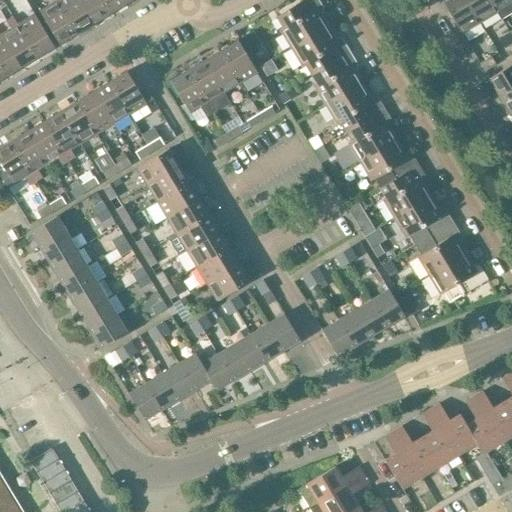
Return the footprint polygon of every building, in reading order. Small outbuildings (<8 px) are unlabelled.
[(76,33),(92,22),(78,0),(56,0),(57,1),(76,33)] [(101,0),(78,0),(92,22),(109,12),(101,0)] [(101,0),(109,12),(125,3),(123,0),(101,0)] [(280,29),(292,48),(326,26),(316,9),(322,6),(318,0),(303,0),(292,7),(292,8),(276,17),(283,27),(280,29)] [(475,17),(464,0),(448,0),(442,4),(461,34),(479,23),(475,17)] [(488,0),(464,0),(475,17),(479,23),(497,13),(488,0)] [(511,11),(511,0),(488,0),(497,13),(501,19),(511,11)] [(40,11),(59,43),(76,33),(57,1),(40,11)] [(17,25),(37,56),(54,46),(34,14),(17,25)] [(15,57),(21,66),(37,56),(17,25),(13,17),(6,21),(10,29),(1,34),(15,57)] [(305,65),(312,75),(350,52),(343,40),(337,44),(326,26),(292,48),(303,66),(305,65)] [(260,43),(252,31),(243,37),(250,49),(260,43)] [(1,34),(0,34),(0,69),(4,77),(21,66),(15,57),(1,34)] [(238,40),(220,50),(240,83),(257,72),(238,40)] [(220,50),(204,60),(224,93),(240,83),(220,50)] [(314,86),(326,105),(362,84),(351,66),(356,63),(350,52),(312,75),(317,85),(314,86)] [(491,57),(480,64),(483,71),(484,72),(495,65),(491,57)] [(204,60),(188,70),(212,110),(228,100),(224,93),(204,60)] [(511,65),(489,79),(500,97),(511,90),(511,65)] [(188,70),(171,81),(185,103),(190,113),(191,113),(200,108),(204,114),(212,110),(188,70)] [(126,71),(109,82),(121,102),(128,114),(134,123),(150,113),(145,103),(146,103),(126,71)] [(109,82),(92,92),(112,124),(128,114),(121,102),(109,82)] [(362,84),(326,105),(337,123),(340,121),(346,131),(384,108),(377,97),(371,100),(362,84)] [(293,87),(278,95),(283,102),(296,94),(293,87)] [(511,90),(500,97),(511,115),(511,113),(511,90)] [(92,92),(76,102),(96,134),(112,124),(92,92)] [(76,102),(60,112),(79,144),(96,134),(76,102)] [(304,115),(297,103),(287,110),(294,121),(304,115)] [(271,107),(259,114),(263,120),(275,113),(271,107)] [(350,143),(360,162),(396,140),(385,123),(391,120),(384,108),(346,131),(352,141),(350,143)] [(60,112),(43,122),(67,161),(74,157),(70,149),(79,144),(60,112)] [(263,120),(259,114),(247,122),(250,128),(263,120)] [(43,122),(27,132),(46,164),(56,158),(60,165),(67,161),(43,122)] [(238,127),(226,134),(230,140),(242,133),(238,127)] [(27,132),(11,142),(15,149),(35,181),(42,177),(37,169),(46,164),(27,132)] [(230,140),(226,134),(214,142),(218,147),(230,140)] [(317,135),(308,140),(314,150),(322,145),(317,135)] [(160,139),(147,146),(151,152),(163,144),(160,139)] [(375,178),(381,188),(418,165),(412,154),(406,158),(396,140),(360,162),(372,180),(375,178)] [(15,149),(11,142),(0,148),(0,162),(4,168),(0,170),(0,176),(7,188),(13,184),(24,177),(29,185),(35,181),(15,149)] [(151,152),(147,146),(135,153),(139,159),(151,152)] [(136,169),(147,186),(179,166),(169,149),(136,169)] [(126,157),(114,165),(118,171),(130,164),(126,157)] [(118,171),(114,165),(102,172),(106,179),(118,171)] [(384,200),(395,218),(430,197),(420,180),(426,177),(418,165),(381,188),(387,198),(384,200)] [(147,186),(156,202),(189,182),(179,166),(147,186)] [(94,176),(81,184),(86,191),(98,184),(94,176)] [(156,202),(167,218),(198,199),(189,182),(156,202)] [(86,191),(81,184),(69,191),(74,199),(86,191)] [(103,189),(110,201),(116,197),(109,185),(103,189)] [(409,235),(416,245),(453,222),(446,211),(440,214),(430,197),(395,218),(406,237),(409,235)] [(62,198),(49,205),(53,211),(65,204),(62,198)] [(198,199),(167,218),(177,234),(209,215),(198,199)] [(91,207),(96,215),(106,209),(102,201),(91,207)] [(53,211),(49,205),(37,213),(40,218),(53,211)] [(115,210),(122,222),(129,217),(122,205),(115,210)] [(106,209),(96,215),(100,223),(111,217),(106,209)] [(187,251),(219,231),(209,215),(177,234),(168,240),(178,256),(187,251)] [(31,232),(41,249),(67,234),(56,217),(31,232)] [(129,217),(122,222),(130,234),(137,230),(129,217)] [(418,257),(430,275),(465,254),(454,236),(460,233),(453,222),(416,245),(422,255),(418,257)] [(369,224),(360,230),(364,237),(374,231),(369,224)] [(11,229),(6,231),(12,240),(17,237),(11,229)] [(219,231),(187,251),(196,267),(228,248),(219,231)] [(41,249),(52,267),(77,251),(67,234),(41,249)] [(105,255),(115,248),(126,241),(122,234),(100,247),(105,255)] [(135,243),(142,255),(149,250),(142,238),(135,243)] [(126,241),(115,248),(120,256),(131,249),(126,241)] [(377,245),(371,248),(375,256),(381,252),(377,245)] [(196,267),(206,284),(239,265),(228,248),(196,267)] [(350,248),(343,252),(350,263),(356,259),(350,248)] [(149,250),(142,255),(149,267),(156,263),(149,250)] [(52,267),(61,283),(87,267),(77,251),(52,267)] [(350,263),(343,252),(335,257),(342,268),(350,263)] [(465,254),(430,275),(440,293),(444,291),(450,302),(463,293),(464,294),(488,279),(481,267),(475,271),(465,254)] [(396,271),(391,263),(383,267),(388,276),(396,271)] [(239,265),(206,284),(217,301),(249,282),(239,265)] [(61,283),(71,299),(97,283),(87,267),(61,283)] [(131,273),(136,281),(146,274),(142,267),(131,273)] [(317,268),(310,272),(316,283),(324,279),(317,268)] [(154,275),(162,288),(169,283),(162,271),(154,275)] [(316,283),(310,272),(302,277),(309,287),(316,283)] [(146,274),(136,281),(140,289),(151,282),(146,274)] [(254,285),(261,296),(269,291),(262,280),(254,285)] [(71,299),(81,315),(107,300),(97,283),(71,299)] [(169,283),(162,288),(169,300),(176,295),(169,283)] [(388,289),(372,299),(387,325),(404,315),(388,289)] [(237,295),(229,300),(236,311),(243,306),(237,295)] [(372,299),(355,310),(371,335),(387,325),(372,299)] [(81,315),(91,332),(117,316),(107,300),(81,315)] [(151,306),(156,315),(167,309),(162,300),(151,306)] [(236,311),(229,300),(221,305),(228,315),(236,311)] [(174,309),(182,322),(189,317),(182,305),(174,309)] [(355,310),(339,320),(354,346),(371,335),(355,310)] [(424,311),(416,316),(421,323),(429,319),(424,311)] [(284,313),(268,323),(284,349),(300,340),(284,313)] [(204,315),(197,320),(203,331),(211,326),(204,315)] [(117,316),(91,332),(101,348),(126,332),(117,316)] [(203,331),(197,320),(188,325),(195,335),(203,331)] [(354,346),(339,320),(322,330),(337,356),(354,346)] [(163,321),(155,326),(162,337),(169,332),(163,321)] [(268,323),(251,333),(267,360),(284,349),(268,323)] [(162,337),(155,326),(147,331),(154,342),(162,337)] [(251,333),(234,344),(250,370),(267,360),(251,333)] [(130,342),(122,346),(129,357),(136,353),(130,342)] [(234,344),(218,353),(234,380),(250,370),(234,344)] [(129,357),(122,346),(115,351),(122,362),(129,357)] [(211,378),(195,353),(179,363),(194,388),(211,378)] [(218,353),(202,363),(211,378),(218,390),(234,380),(218,353)] [(179,363),(162,373),(178,398),(194,388),(179,363)] [(162,373),(146,383),(162,408),(178,398),(162,373)] [(511,395),(502,401),(511,418),(511,375),(511,374),(502,379),(511,395)] [(162,408),(146,383),(128,394),(144,419),(162,408)] [(482,391),(474,397),(500,442),(511,434),(511,418),(502,401),(492,407),(482,391)] [(482,453),(485,451),(500,442),(474,397),(465,402),(474,417),(464,423),(482,453)] [(456,454),(476,443),(464,423),(458,413),(448,419),(439,404),(430,409),(456,454)] [(438,465),(456,454),(430,409),(421,414),(431,430),(421,436),(438,465)] [(419,477),(438,465),(421,436),(411,442),(402,426),(392,432),(419,477)] [(400,488),(419,477),(392,432),(384,437),(393,452),(383,459),(400,488)] [(89,511),(51,448),(30,461),(60,511),(89,511)] [(511,473),(502,479),(485,451),(474,457),(498,496),(511,486),(511,473)] [(334,465),(297,488),(308,507),(362,474),(357,465),(340,475),(334,465)] [(362,474),(308,507),(311,511),(341,511),(357,503),(351,493),(367,483),(362,474)] [(0,511),(19,511),(0,479),(0,511)] [(341,511),(382,511),(384,511),(379,503),(363,511),(362,511),(357,503),(341,511)]
